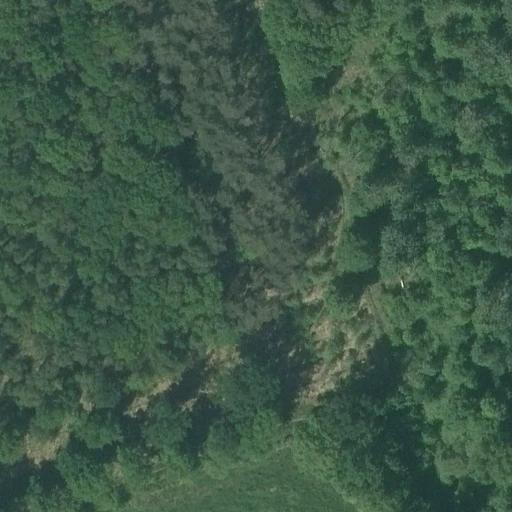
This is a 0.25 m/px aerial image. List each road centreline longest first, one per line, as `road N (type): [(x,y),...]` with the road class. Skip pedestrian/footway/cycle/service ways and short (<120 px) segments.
road 1 (track): [(34,511),(323,411)]
road 2 (track): [(402,511),(323,411)]
